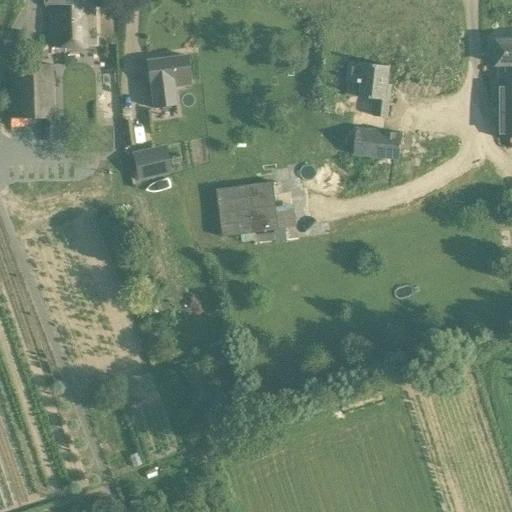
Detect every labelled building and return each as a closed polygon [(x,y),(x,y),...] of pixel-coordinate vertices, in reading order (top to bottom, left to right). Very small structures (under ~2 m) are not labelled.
[(43,0),(43,3),(48,3),(48,48),(94,47),(93,0),(43,0)] [(497,84),(511,84),(511,40),(496,40),(496,65),(497,65),(497,84)] [(173,88),(189,85),(185,56),(145,61),(152,109),(175,106),(173,88)] [(8,66),(9,95),(9,118),(54,117),(52,64),(8,66)] [(321,90),(317,116),(363,121),(369,68),(340,64),(336,92),(321,90)] [(400,71),(369,68),(363,121),(393,124),(394,114),(432,118),(436,85),(413,82),(411,97),(396,96),(400,71)] [(511,137),(511,84),(497,84),(497,138),(511,137)] [(350,183),(372,185),(376,155),(415,159),(417,132),(356,126),(350,183)] [(169,172),(163,147),(152,149),(132,154),(137,180),(158,175),(169,172)] [(273,182),(214,189),(220,236),(239,234),(253,232),(279,229),(276,206),(273,182)] [(137,511),(141,511),(136,499),(128,502),(131,511),(137,511)]
